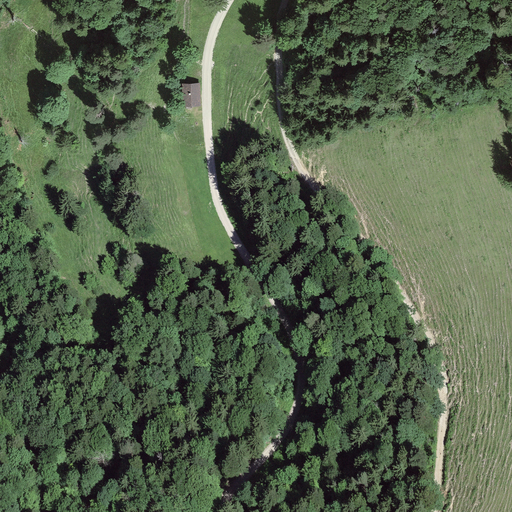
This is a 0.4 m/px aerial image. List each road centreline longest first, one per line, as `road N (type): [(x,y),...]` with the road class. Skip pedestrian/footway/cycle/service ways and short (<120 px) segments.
road 1 (track): [(431,511),(438,361),(417,319),(354,253),(287,152),(267,73),(275,0)]
road 2 (track): [(224,511),(292,424),(303,367),(296,340),(216,202),(209,74),(227,0)]
